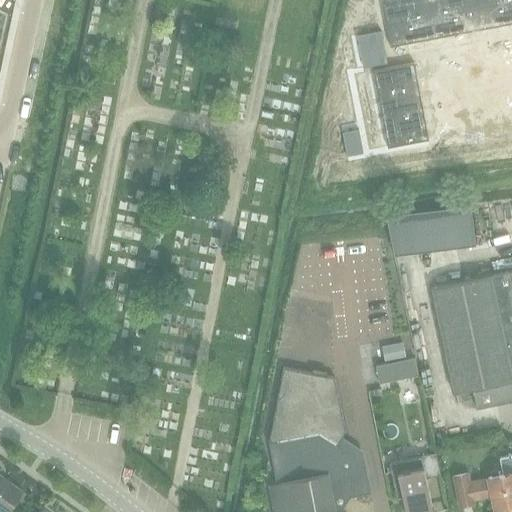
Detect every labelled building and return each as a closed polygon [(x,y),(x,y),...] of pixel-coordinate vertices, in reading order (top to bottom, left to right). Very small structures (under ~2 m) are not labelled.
[(404,0),(384,4),(382,4),(390,45),(404,42),(401,22),(416,20),(412,0),(404,0)] [(412,0),(416,20),(401,22),(404,42),(435,36),(428,0),(412,0)] [(459,0),(428,0),(435,36),(451,33),(447,13),(462,10),(459,0)] [(459,0),(462,10),(447,13),(451,33),(480,28),(475,0),(459,0)] [(506,0),(475,0),(480,28),(496,25),(492,4),(507,1),(506,0)] [(511,0),(506,0),(507,1),(492,4),(496,25),(511,21),(511,0)] [(380,29),(369,31),(370,39),(382,37),(380,29)] [(369,31),(357,33),(357,35),(358,41),(370,39),(369,31)] [(382,37),(370,39),(372,47),(383,45),(382,37)] [(370,39),(358,41),(360,49),(372,47),(370,39)] [(383,45),(372,47),(373,55),(385,53),(383,45)] [(372,47),(360,49),(361,57),(373,55),(372,47)] [(385,53),(373,55),(374,63),(386,61),(385,53)] [(373,55),(361,57),(363,65),(374,63),(373,55)] [(412,64),(373,71),(378,100),(398,96),(395,82),(415,79),(412,64)] [(398,96),(378,100),(380,114),(420,107),(415,79),(395,82),(398,96)] [(420,107),(380,114),(383,130),(423,123),(420,107)] [(423,123),(383,130),(386,146),(426,139),(423,123)] [(358,129),(350,130),(351,142),(359,140),(358,129)] [(350,130),(342,131),(343,143),(351,142),(350,130)] [(359,140),(351,142),(353,153),(361,152),(359,140)] [(351,142),(343,143),(345,155),(353,153),(351,142)] [(469,205),(385,215),(393,253),(474,243),(469,205)] [(476,406),(511,398),(511,269),(431,287),(453,392),(472,388),(476,406)] [(402,342),(382,346),(385,362),(406,357),(402,342)] [(331,363),(348,361),(348,351),(330,352),(331,363)] [(385,362),(376,364),(379,381),(419,373),(415,355),(406,357),(385,362)] [(365,461),(337,442),(343,431),(333,375),(283,366),(268,441),(276,482),(269,484),(274,511),(335,511),(332,494),(344,492),(350,496),(371,492),(365,461)] [(435,452),(389,462),(395,492),(401,491),(405,511),(424,511),(433,510),(426,477),(440,474),(435,452)] [(494,510),(511,506),(511,458),(511,454),(499,457),(503,473),(487,476),(487,477),(469,481),(467,473),(453,476),(459,505),(474,502),(473,498),(491,495),(494,510)] [(0,511),(5,511),(22,490),(0,474),(0,511)]
